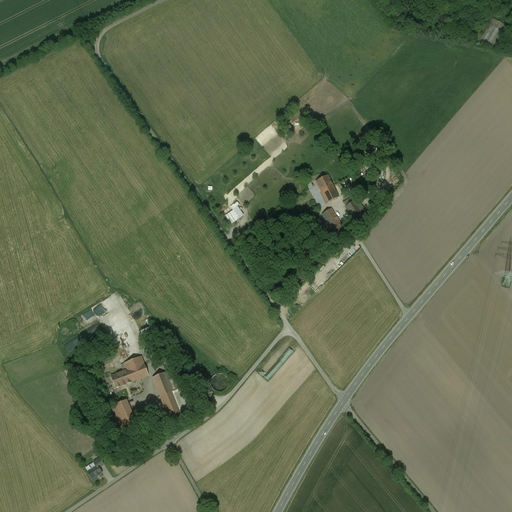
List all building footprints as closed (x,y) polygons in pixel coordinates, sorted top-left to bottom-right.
[(507,26),(492,18),(480,39),(495,47),(507,26)] [(333,186),(328,176),(316,182),(327,203),(339,197),(333,186)] [(374,185),(374,182),(374,180),(372,178),(370,177),(367,177),(365,178),(364,179),(363,180),(362,182),(362,185),(363,188),(365,189),(368,190),(371,189),(373,188),(374,185)] [(359,214),(352,203),(346,207),(353,218),(359,214)] [(336,236),(345,230),(331,209),(322,215),(336,236)] [(231,212),(225,216),(231,224),(237,220),(231,212)] [(158,324),(144,329),(148,343),(162,338),(158,324)] [(277,395),(281,399),(306,373),(301,368),(306,362),(301,357),(302,356),(297,352),(267,384),(276,392),(279,389),(281,391),(277,395)] [(149,376),(141,357),(121,365),(123,370),(125,369),(125,371),(111,377),(116,389),(121,387),(121,388),(127,385),(126,385),(149,376)] [(76,376),(90,369),(87,363),(81,366),(79,364),(72,368),(76,376)] [(165,374),(153,378),(171,422),(183,417),(165,374)] [(138,427),(126,401),(107,408),(118,435),(138,427)] [(100,459),(94,462),(97,466),(99,469),(104,466),(100,459)] [(97,466),(87,472),(92,480),(102,474),(99,469),(97,466)]
